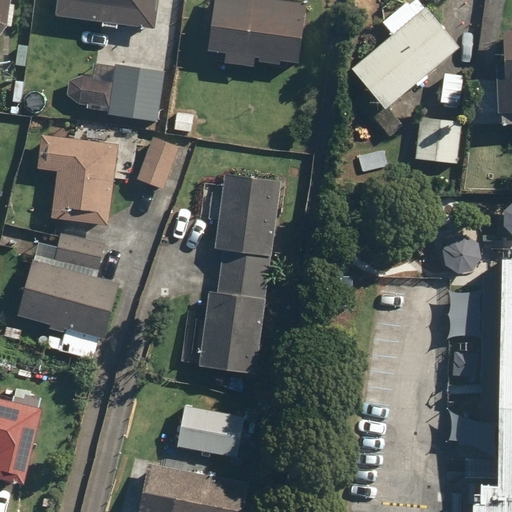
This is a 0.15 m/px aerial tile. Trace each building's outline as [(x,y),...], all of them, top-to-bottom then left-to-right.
[(15,0),(0,0),(0,55),(2,53),(0,51),(0,40),(14,25),(15,0)] [(63,0),(62,16),(158,26),(160,0),(63,0)] [(303,62),(309,2),(285,0),(217,0),(213,52),(227,54),(226,64),(257,67),(258,58),(303,62)] [(389,105),(460,45),(422,0),(409,0),(386,20),(396,32),(354,67),(371,87),(356,100),(364,110),(369,106),(375,113),(372,115),(389,135),(404,123),(389,105)] [(165,69),(117,65),(113,115),(161,119),(165,69)] [(418,115),(415,157),(458,160),(461,118),(418,115)] [(60,171),(55,219),(110,225),(118,144),(43,136),(40,169),(60,171)] [(181,147),(155,137),(138,179),(165,189),(181,147)] [(258,371),(279,180),(223,175),(216,247),(226,248),(222,290),(207,289),(200,366),(258,371)] [(46,324),(41,342),(92,356),(98,336),(104,337),(118,283),(98,278),(106,247),(66,237),(60,261),(35,254),(18,316),(46,324)] [(511,511),(511,256),(503,256),(498,479),(474,479),(473,511),(511,511)] [(0,476),(24,483),(44,411),(0,399),(0,476)] [(185,404),(176,444),(238,457),(246,417),(185,404)] [(244,511),(251,482),(148,462),(138,511),(244,511)]
